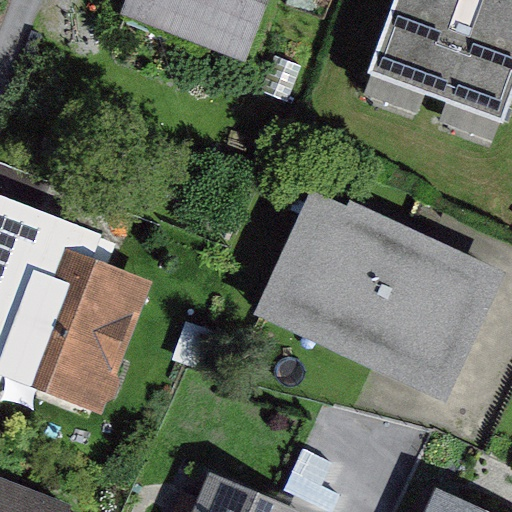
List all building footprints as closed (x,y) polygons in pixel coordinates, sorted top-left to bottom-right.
[(145,0),(142,10),(268,56),(289,0),(145,0)] [(511,0),(418,0),(396,66),(511,106),(511,0)] [(464,383),(509,284),(327,199),(280,300),(464,383)] [(11,299),(32,307),(8,369),(119,412),(172,275),(124,256),(133,233),(50,200),(11,299)] [(90,511),(95,500),(0,465),(0,511),(90,511)] [(335,511),(227,469),(209,511),(335,511)] [(511,511),(511,506),(456,482),(442,511),(511,511)]
